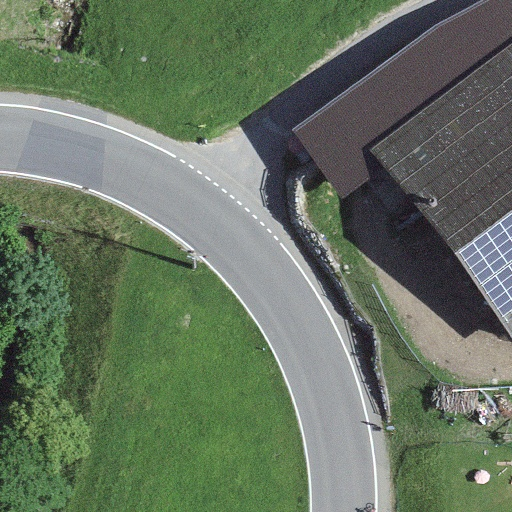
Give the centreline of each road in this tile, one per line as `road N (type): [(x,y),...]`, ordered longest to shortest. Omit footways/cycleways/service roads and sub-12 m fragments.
road 1 (tertiary): [(0,142),(86,157),(166,191),(270,279),(324,379),(344,511)]
road 2 (track): [(201,213),(356,59),(460,0)]
